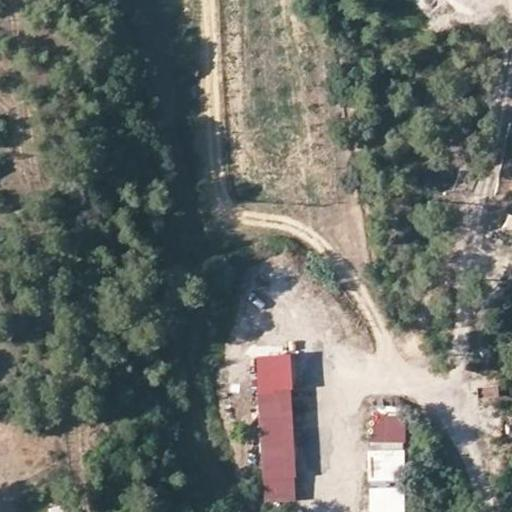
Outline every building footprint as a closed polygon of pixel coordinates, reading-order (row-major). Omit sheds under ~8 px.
[(344,256),(358,248),(344,222),(330,230),(344,256)] [(292,266),(282,275),(298,291),(307,283),(292,266)] [(258,313),(266,290),(248,284),(240,307),(258,313)] [(287,350),(255,350),(258,493),(291,492),(287,350)] [(397,511),(395,445),(370,446),(372,511),(397,511)] [(62,511),(60,501),(47,505),(48,511),(62,511)]
